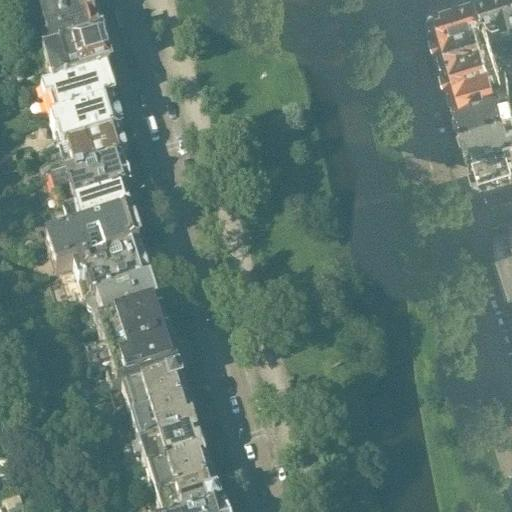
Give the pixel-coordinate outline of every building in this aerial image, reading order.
[(0,0),(0,6),(2,7),(18,3),(31,49),(40,47),(44,62),(99,48),(98,45),(99,43),(99,42),(99,40),(99,39),(98,37),(97,36),(97,35),(96,34),(94,33),(93,29),(97,22),(94,14),(87,10),(84,0),(0,0)] [(478,0),(424,0),(423,4),(427,19),(479,3),(478,0)] [(511,0),(478,0),(479,3),(480,7),(483,6),(491,10),(511,3),(511,0)] [(479,3),(427,19),(434,40),(485,25),(480,7),(479,3)] [(485,25),(434,40),(440,62),(491,47),(485,25)] [(491,47),(440,62),(446,83),(498,68),(491,47)] [(99,48),(44,62),(44,63),(40,65),(49,95),(104,79),(107,78),(103,61),(107,57),(105,50),(99,49),(99,48)] [(498,68),(446,83),(454,110),(506,95),(501,79),(506,78),(502,67),(498,68)] [(104,79),(49,95),(49,96),(39,99),(47,127),(111,108),(114,107),(113,105),(115,102),(112,92),(109,91),(104,79)] [(506,95),(454,110),(461,136),(506,123),(511,121),(511,110),(511,111),(506,95)] [(119,135),(121,132),(118,122),(115,121),(111,108),(47,127),(31,132),(40,161),(56,156),(116,137),(116,138),(119,137),(119,135)] [(511,142),(506,123),(461,136),(470,166),(477,170),(511,158),(511,142)] [(116,137),(56,156),(60,168),(57,169),(61,183),(71,181),(120,166),(124,165),(123,162),(125,158),(123,151),(119,149),(116,138),(116,137)] [(71,181),(61,183),(49,187),(57,216),(61,215),(128,194),(129,194),(128,192),(131,187),(129,180),(124,177),(120,166),(71,181)] [(128,194),(61,215),(66,229),(48,235),(52,247),(127,223),(129,222),(127,213),(132,208),(128,194)] [(511,220),(507,222),(509,229),(491,235),(504,276),(511,273),(511,220)] [(127,223),(52,247),(44,249),(54,280),(72,275),(72,274),(137,253),(127,223)] [(72,274),(72,275),(77,292),(79,292),(84,309),(86,308),(148,287),(147,285),(148,285),(150,281),(147,273),(144,271),(143,271),(137,253),(72,274)] [(148,287),(86,308),(90,322),(98,319),(102,333),(157,316),(156,314),(159,313),(159,311),(158,307),(158,305),(157,302),(155,299),(154,297),(152,298),(148,287)] [(160,328),(157,316),(102,333),(95,336),(104,366),(100,367),(110,398),(121,394),(175,377),(175,375),(178,370),(175,358),(169,357),(165,345),(166,344),(168,339),(166,331),(161,327),(160,328)] [(0,368),(0,402),(1,405),(14,401),(4,367),(0,368)] [(175,377),(121,394),(129,421),(183,403),(183,401),(186,400),(188,397),(186,390),(183,388),(179,389),(175,377)] [(183,403),(129,421),(137,448),(192,431),(188,418),(189,417),(193,413),(191,407),(185,405),(184,406),(183,403)] [(4,412),(8,427),(24,423),(20,407),(4,412)] [(192,431),(137,448),(131,450),(134,461),(141,459),(146,474),(200,457),(199,455),(203,454),(205,450),(203,444),(199,442),(196,443),(192,431)] [(200,457),(146,474),(154,502),(209,484),(208,483),(212,481),(214,477),(211,470),(207,468),(204,469),(200,457)] [(209,484),(154,502),(157,511),(209,511),(217,510),(213,498),(217,497),(219,493),(217,486),(213,484),(209,486),(209,484)] [(14,511),(16,511),(20,511),(22,510),(19,500),(12,502),(14,511)]
